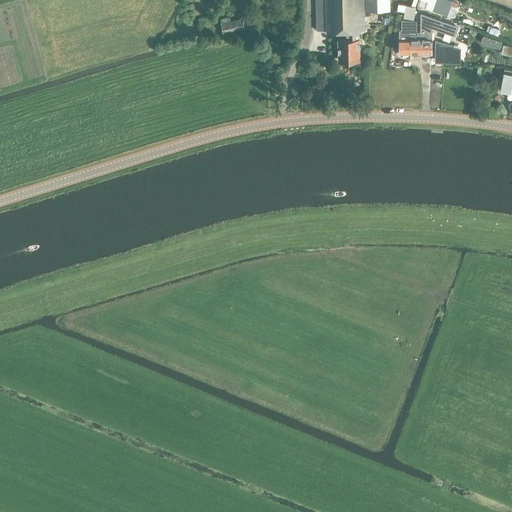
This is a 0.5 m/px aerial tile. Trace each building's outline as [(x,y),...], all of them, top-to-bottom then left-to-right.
[(315,0),(317,30),(344,29),(344,32),(347,32),(347,38),(339,38),(339,59),(360,58),(359,29),(365,29),(364,11),(390,10),(390,0),(315,0)] [(412,0),(411,6),(400,4),(399,10),(405,12),(404,17),(414,19),(416,7),(415,7),(417,0),(430,0),(457,9),(460,1),(457,0),(412,0)] [(437,29),(437,18),(419,14),(417,29),(437,29)] [(243,17),(221,22),(223,33),(245,28),(243,17)] [(502,43),(483,36),(480,42),(499,49),(502,43)] [(400,53),(410,53),(411,38),(400,38),(400,53)] [(421,38),(411,38),(410,53),(421,53),(421,38)] [(432,39),(421,38),(421,53),(432,53),(432,39)] [(453,42),(437,41),(437,54),(453,54),(453,51),(461,51),(461,44),(453,44),(453,42)] [(500,51),(511,53),(511,43),(502,42),(500,51)] [(511,92),(511,69),(505,69),(501,90),(511,92)]
